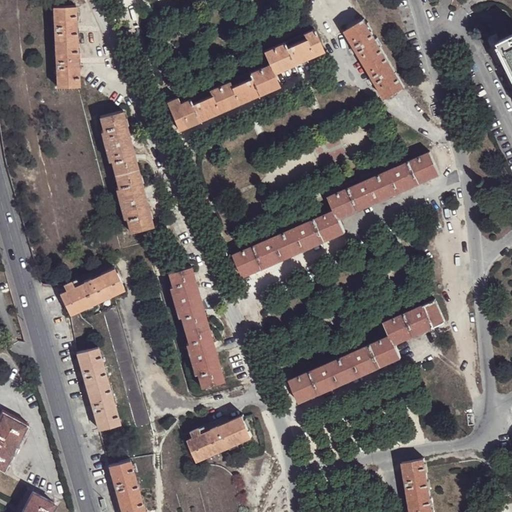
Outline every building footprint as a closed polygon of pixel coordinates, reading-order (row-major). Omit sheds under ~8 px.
[(54,7),(58,88),(81,86),(76,6),(54,7)] [(373,78),(377,83),(386,99),(405,88),(364,19),(345,31),(355,47),(358,53),(373,78)] [(264,52),(269,64),(270,64),(274,74),(324,52),(314,30),(303,35),(305,40),(286,48),(284,43),(264,52)] [(511,64),(511,32),(499,39),(511,64)] [(490,44),(499,39),(496,33),(487,38),(490,44)] [(270,64),(269,64),(249,73),(251,78),(232,86),(230,81),(209,91),(211,96),(192,104),(190,99),(180,104),(177,98),(166,103),(179,131),(280,86),(274,74),(270,64)] [(124,206),(126,218),(130,232),(154,226),(124,111),(101,116),(104,131),(107,142),(109,148),(112,161),(119,188),(122,200),(124,206)] [(329,197),(335,210),(336,210),(339,219),(441,174),(430,152),(329,197)] [(336,210),(335,210),(233,256),(244,278),(345,232),(339,219),(336,210)] [(194,362),(197,373),(202,387),(224,381),(191,266),(168,272),(172,286),(175,298),(177,305),(181,316),(189,343),(191,354),(194,362)] [(75,286),(67,290),(60,293),(70,314),(100,300),(113,293),(125,288),(115,268),(75,286)] [(64,285),(67,290),(75,286),(72,281),(64,285)] [(113,293),(100,300),(138,429),(152,426),(113,293)] [(384,322),(390,336),(391,336),(395,344),(445,322),(435,299),(384,322)] [(391,336),(390,336),(290,381),(300,403),(401,357),(395,344),(391,336)] [(77,351),(99,428),(120,422),(99,345),(77,351)] [(26,424),(5,413),(0,421),(0,465),(3,467),(8,458),(9,459),(14,452),(12,451),(17,441),(19,442),(23,434),(21,433),(26,424)] [(202,432),(194,437),(188,439),(197,460),(253,435),(243,414),(202,432)] [(191,430),(194,437),(202,432),(200,426),(191,430)] [(109,463),(122,511),(145,511),(130,457),(109,463)] [(434,511),(425,458),(403,461),(411,511),(434,511)] [(55,502),(33,491),(22,511),(50,511),(55,502)]
